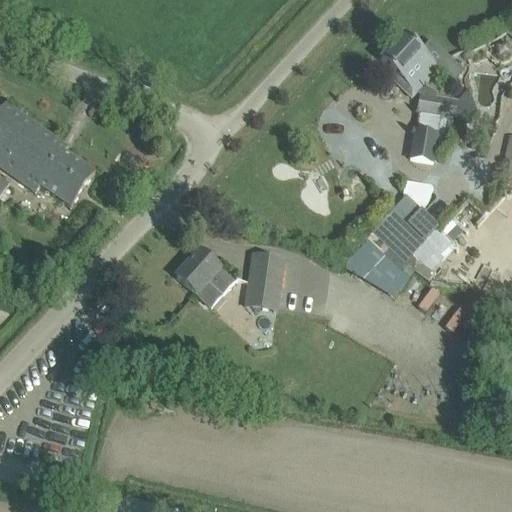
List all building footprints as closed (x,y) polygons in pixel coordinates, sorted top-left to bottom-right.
[(430,44),(421,55),(403,38),(381,62),(416,95),(447,60),(430,44)] [(451,139),(454,122),(457,102),(419,95),(416,115),(439,119),(436,135),(415,131),(410,161),(434,166),(438,137),(451,139)] [(0,111),(0,170),(35,195),(39,189),(70,210),(94,177),(63,155),(67,149),(5,105),(0,111)] [(511,139),(506,138),(501,163),(511,164),(511,139)] [(0,199),(10,185),(0,178),(0,199)] [(437,230),(420,214),(405,201),(373,235),(387,249),(403,265),(437,230)] [(219,271),(214,267),(199,254),(176,280),(211,310),(234,285),(219,272),(219,271)] [(277,302),(283,262),(253,257),(247,298),(277,302)] [(395,377),(389,410),(458,424),(463,397),(407,386),(408,380),(395,377)]
